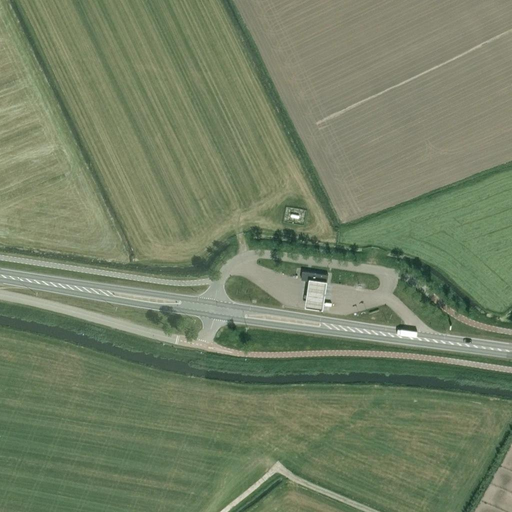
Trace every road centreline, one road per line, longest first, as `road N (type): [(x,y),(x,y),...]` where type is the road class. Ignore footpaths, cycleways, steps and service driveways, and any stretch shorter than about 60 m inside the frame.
road 1 (primary): [(511,351),(213,309)]
road 2 (unclassified): [(213,309),(223,271),(258,253),(391,272),(431,295)]
road 3 (unclassified): [(213,309),(203,346),(0,295)]
road 4 (primary): [(213,309),(0,276)]
road 5 (track): [(223,511),(275,467),(372,511)]
